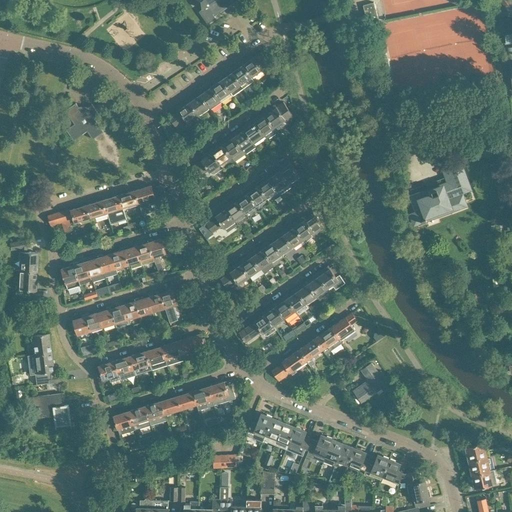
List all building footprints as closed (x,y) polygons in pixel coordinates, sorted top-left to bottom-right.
[(195,0),(202,9),(199,11),(208,24),(216,18),(213,13),(232,0),(195,0)] [(363,5),(365,11),(367,21),(378,18),(374,2),(363,5)] [(503,19),(505,32),(511,31),(511,28),(510,18),(503,19)] [(380,45),(378,45),(380,53),(382,52),(387,76),(391,75),(387,51),(386,44),(380,45)] [(243,64),(243,65),(253,78),(264,71),(271,66),(262,52),(254,57),(252,54),(248,58),(250,60),(243,64)] [(253,78),(241,62),(237,65),(239,67),(233,72),(231,69),(231,70),(244,88),(255,80),(253,78)] [(244,88),(231,70),(227,72),(228,75),(222,79),(220,77),(232,94),(233,94),(233,95),(244,88)] [(232,94),(220,77),(216,80),(218,82),(211,87),(221,102),(232,94)] [(201,94),(200,94),(209,107),(210,107),(211,109),(221,102),(211,87),(210,84),(209,84),(205,87),(207,90),(201,94)] [(455,87),(441,89),(442,95),(456,93),(455,87)] [(190,102),(199,114),(209,107),(200,94),(201,94),(199,92),(195,95),(196,97),(190,102)] [(178,106),(177,107),(179,110),(186,120),(188,122),(199,114),(190,102),(188,99),(184,102),(186,105),(179,109),(178,107),(178,106)] [(99,115),(94,107),(92,104),(82,111),(76,102),(65,110),(75,123),(66,129),(74,140),(87,130),(93,139),(104,131),(94,118),(99,115)] [(266,114),(266,115),(275,127),(286,119),(287,121),(294,116),(284,102),(277,107),(276,105),(271,108),(273,110),(266,114)] [(186,120),(179,110),(169,117),(176,126),(186,120)] [(266,114),(265,112),(260,115),(262,117),(256,122),(266,137),(269,137),(276,133),(276,129),(275,127),(266,115),(266,114)] [(245,129),(255,144),(266,137),(256,122),(254,119),(254,120),(250,122),(251,125),(245,129)] [(246,154),(257,146),(245,129),(243,127),(239,130),(241,132),(234,137),(246,154)] [(234,137),(233,134),(228,137),(230,140),(224,144),(235,161),(246,154),(234,137)] [(224,144),(222,142),(218,145),(219,147),(213,152),(224,167),(224,168),(235,161),(224,144)] [(213,152),(211,149),(207,152),(209,155),(202,159),(201,157),(201,156),(200,157),(202,160),(198,163),(204,173),(209,169),(210,171),(211,171),(212,173),(215,173),(224,167),(213,152)] [(456,153),(441,158),(445,170),(460,164),(456,153)] [(280,170),(289,183),(289,182),(300,175),(289,160),(285,163),(287,166),(280,170)] [(204,173),(198,163),(192,167),(199,176),(204,173)] [(270,178),(269,178),(280,194),(281,194),(291,186),(292,186),(289,182),(289,183),(280,170),(279,168),(278,168),(274,171),(276,173),(270,178)] [(428,188),(414,194),(415,195),(417,201),(415,202),(422,222),(427,220),(426,218),(437,214),(435,209),(448,204),(449,206),(465,201),(462,190),(469,188),(462,170),(447,176),(449,181),(436,186),(436,189),(429,191),(428,188)] [(259,185),(267,198),(270,195),(275,199),(281,195),(281,194),(280,194),(269,178),(270,178),(268,175),(264,178),(265,181),(259,185)] [(248,193),(260,210),(260,209),(260,208),(270,201),(267,198),(259,185),(257,183),(253,186),(255,188),(248,193)] [(152,188),(152,185),(135,190),(139,204),(142,214),(150,211),(148,204),(156,201),(155,196),(162,193),(160,185),(152,188)] [(139,204),(135,190),(119,195),(123,209),(124,209),(139,204)] [(238,200),(237,200),(249,217),(260,210),(248,193),(247,190),(246,190),(242,193),(244,196),(238,200)] [(119,195),(103,200),(107,214),(108,213),(111,224),(127,219),(124,209),(123,209),(119,195)] [(227,207),(227,208),(239,225),(240,224),(249,217),(237,200),(238,200),(236,198),(232,201),(233,203),(227,207)] [(107,214),(103,200),(87,205),(91,218),(92,218),(107,214)] [(71,208),(71,209),(74,219),(76,224),(80,223),(82,224),(92,220),(92,218),(91,218),(87,205),(72,210),(71,208)] [(216,216),(212,219),(218,228),(223,225),(224,228),(228,233),(239,225),(227,208),(227,207),(225,205),(221,208),(223,210),(216,215),(215,213),(215,212),(214,213),(216,216)] [(74,219),(71,209),(65,210),(68,221),(74,219)] [(68,221),(65,210),(59,212),(62,223),(68,221)] [(62,223),(59,212),(53,214),(57,224),(62,223)] [(299,219),(293,224),(295,226),(303,238),(308,235),(309,237),(316,233),(323,227),(313,213),(305,219),(304,216),(299,219)] [(57,224),(53,214),(48,216),(51,226),(57,224)] [(218,228),(212,219),(206,223),(213,232),(218,228)] [(69,221),(62,224),(65,232),(65,233),(70,232),(68,227),(71,226),(69,221)] [(284,234),(293,246),(303,238),(295,226),(293,224),(289,227),(290,229),(284,234)] [(273,241),(282,254),(293,246),(284,234),(282,231),(278,234),(280,237),(273,241)] [(152,238),(148,240),(154,256),(155,261),(156,264),(162,262),(160,254),(166,252),(166,251),(174,248),(170,237),(162,239),(162,238),(153,241),(152,238)] [(26,247),(30,247),(29,239),(10,242),(11,250),(21,248),(21,251),(20,251),(19,271),(36,272),(37,252),(26,252),(26,247)] [(284,257),(282,254),(273,241),(272,239),(267,242),(269,244),(263,249),(274,266),(279,263),(280,259),(284,257)] [(145,243),(137,246),(141,260),(143,265),(155,261),(154,256),(148,240),(145,241),(145,243)] [(141,260),(137,246),(128,248),(127,246),(123,247),(129,264),(131,263),(132,268),(143,265),(141,260)] [(252,256),(261,269),(264,273),(274,266),(263,249),(261,246),(257,249),(258,252),(252,256)] [(129,264),(123,247),(120,248),(120,251),(112,253),(116,268),(129,264)] [(118,273),(116,268),(112,253),(103,256),(102,254),(98,255),(105,277),(118,273)] [(241,264),(250,276),(253,281),(264,273),(261,269),(252,256),(250,254),(246,257),(248,259),(241,264)] [(96,258),(87,261),(91,276),(93,281),(105,277),(98,255),(95,256),(96,258)] [(91,276),(87,261),(78,264),(77,261),(74,263),(79,279),(91,276)] [(231,272),(226,275),(233,285),(237,282),(239,284),(247,278),(250,276),(241,264),(240,261),(235,264),(237,267),(231,271),(229,269),(230,269),(229,269),(231,272)] [(79,279),(74,263),(70,264),(71,266),(61,269),(66,283),(67,283),(69,288),(81,285),(79,279)] [(319,275),(328,288),(329,287),(330,288),(334,286),(336,289),(342,285),(346,282),(340,274),(336,277),(328,265),(324,268),(326,271),(319,275)] [(35,291),(36,272),(19,271),(18,290),(29,291),(28,302),(41,302),(42,295),(35,295),(35,291)] [(309,283),(308,283),(317,295),(320,299),(331,292),(328,288),(319,275),(317,273),(313,276),(315,278),(309,283)] [(511,274),(503,274),(502,286),(511,286),(511,274)] [(233,285),(226,275),(221,279),(228,289),(233,285)] [(298,290),(307,303),(317,295),(308,283),(309,283),(307,280),(302,283),(304,286),(298,290)] [(118,290),(116,284),(108,286),(110,293),(118,290)] [(164,290),(160,291),(165,307),(170,323),(178,320),(173,305),(178,304),(177,302),(185,300),(184,295),(188,294),(186,289),(182,290),(182,288),(174,291),(174,289),(165,292),(164,290)] [(287,298),(299,314),(309,306),(307,303),(298,290),(296,288),(292,291),(294,293),(287,298)] [(165,307),(160,291),(156,292),(157,294),(148,297),(153,311),(165,307)] [(277,305),(276,305),(285,318),(286,317),(289,321),(299,314),(287,298),(286,295),(285,295),(281,298),(283,301),(277,305)] [(153,311),(148,297),(140,300),(139,297),(135,298),(140,315),(141,315),(142,319),(154,315),(153,311)] [(140,315),(135,298),(131,300),(132,302),(123,305),(128,319),(140,315)] [(266,312),(266,313),(275,325),(285,318),(276,305),(277,305),(275,303),(270,306),(272,308),(266,312)] [(129,323),(128,319),(123,305),(115,307),(114,305),(110,306),(115,323),(117,327),(129,323)] [(115,323),(110,306),(107,307),(107,310),(99,312),(103,326),(115,323)] [(358,320),(355,317),(360,314),(357,309),(331,327),(339,338),(340,337),(342,340),(356,330),(352,324),(358,320)] [(255,321),(250,324),(257,334),(262,330),(263,332),(264,332),(265,334),(268,335),(277,329),(274,326),(275,325),(266,313),(266,312),(264,310),(260,313),(262,316),(255,320),(254,318),(254,317),(253,318),(255,321)] [(103,326),(99,312),(90,315),(89,313),(85,314),(90,330),(103,326)] [(90,330),(85,314),(82,315),(82,317),(73,320),(78,334),(90,330)] [(37,329),(41,328),(38,321),(26,325),(29,332),(31,332),(31,334),(31,335),(33,354),(51,352),(48,333),(37,334),(37,329)] [(257,334),(250,324),(245,328),(252,337),(257,334)] [(342,342),(339,338),(331,327),(315,338),(323,349),(326,354),(342,342)] [(293,330),(284,336),(286,340),(296,333),(293,330)] [(193,336),(177,341),(181,354),(182,354),(197,349),(205,347),(201,334),(194,336),(193,336)] [(312,357),(323,349),(315,338),(299,349),(307,360),(308,360),(309,362),(313,360),(312,357)] [(181,354),(177,341),(162,346),(166,359),(168,365),(184,360),(182,354),(181,354)] [(166,359),(162,346),(146,351),(150,363),(166,359)] [(295,368),(307,360),(299,349),(283,361),(284,362),(278,367),(285,376),(291,372),(292,374),(297,371),(295,368)] [(146,351),(130,355),(136,373),(136,374),(152,370),(150,363),(146,351)] [(33,354),(27,355),(29,374),(35,373),(36,384),(47,383),(52,382),(59,381),(61,381),(60,374),(53,375),(52,371),(53,371),(51,352),(33,354)] [(130,355),(115,360),(120,378),(136,373),(130,355)] [(99,367),(95,368),(99,379),(103,378),(103,380),(110,378),(111,381),(120,378),(115,360),(99,365),(99,367)] [(369,380),(354,390),(362,401),(377,390),(380,394),(391,385),(389,382),(387,380),(381,371),(378,373),(371,363),(361,370),(369,380)] [(285,376),(278,367),(272,371),(279,380),(285,376)] [(226,385),(224,381),(223,382),(208,386),(212,399),(213,399),(214,404),(236,398),(231,384),(226,385)] [(214,404),(213,399),(212,399),(208,386),(193,391),(196,403),(197,403),(199,409),(214,404)] [(196,403),(193,391),(177,396),(181,408),(196,403)] [(32,404),(31,405),(32,418),(34,418),(33,413),(52,411),(54,426),(70,424),(68,404),(62,405),(61,399),(63,399),(62,393),(31,397),(32,404)] [(181,408),(177,396),(161,400),(165,413),(181,408)] [(161,400),(145,405),(151,424),(167,419),(165,413),(161,400)] [(130,410),(136,429),(151,424),(145,405),(130,410)] [(120,434),(136,429),(130,410),(114,415),(120,434)] [(252,420),(246,435),(263,442),(264,440),(273,417),(262,413),(258,423),(252,420)] [(275,444),(284,422),(273,417),(264,440),(275,444)] [(286,449),(295,427),(284,422),(275,444),(286,449)] [(174,429),(176,434),(187,431),(185,425),(174,429)] [(302,455),(310,438),(304,436),(306,431),(295,427),(286,449),(302,455)] [(326,455),(333,438),(321,434),(318,441),(311,439),(307,450),(306,454),(324,462),(326,455)] [(337,459),(344,443),(333,438),(326,455),(337,459)] [(484,442),(466,446),(469,460),(487,456),(484,442)] [(348,464),(355,447),(344,443),(337,459),(348,464)] [(365,470),(370,459),(364,457),(366,452),(355,447),(348,464),(365,470)] [(229,467),(228,454),(221,455),(221,467),(229,467)] [(237,466),(236,454),(228,454),(229,467),(237,466)] [(370,459),(365,470),(370,473),(369,475),(381,480),(382,476),(389,459),(378,454),(375,461),(370,459)] [(163,455),(153,456),(153,469),(163,468),(163,455)] [(221,467),(221,455),(213,455),(214,467),(221,467)] [(491,470),(487,456),(469,460),(472,474),(491,470)] [(401,463),(389,459),(382,476),(393,480),(393,482),(399,484),(400,480),(403,473),(398,471),(401,463)] [(141,463),(139,470),(149,472),(150,465),(141,463)] [(491,470),(472,474),(475,488),(494,484),(497,483),(494,469),(491,470)] [(269,482),(270,471),(263,470),(263,476),(262,476),(262,493),(268,493),(268,482),(269,482)] [(407,474),(403,473),(400,480),(408,479),(409,483),(407,484),(409,494),(414,493),(416,501),(429,498),(429,496),(430,496),(430,491),(428,491),(425,480),(419,482),(417,472),(407,474)] [(178,500),(178,486),(171,486),(170,500),(178,500)] [(186,486),(178,486),(178,500),(186,500),(186,486)] [(246,511),(247,504),(233,504),(233,498),(229,498),(230,486),(221,486),(220,498),(219,511),(246,511)] [(152,511),(153,505),(154,500),(150,499),(148,496),(145,499),(141,499),(140,506),(136,506),(136,511),(152,511)] [(262,511),(263,498),(247,497),(247,504),(246,511),(262,511)] [(330,507),(330,511),(351,511),(352,505),(352,504),(352,497),(346,497),(345,503),(339,503),(339,508),(330,507)] [(486,497),(478,499),(480,511),(489,511),(488,508),(486,498),(486,497)] [(219,511),(220,498),(213,498),(213,504),(206,503),(205,507),(199,506),(198,511),(219,511)] [(153,505),(152,511),(169,511),(170,507),(169,507),(169,500),(163,499),(154,500),(153,505)] [(288,511),(289,504),(281,504),(281,500),(274,499),(273,511),(288,511)] [(198,511),(199,506),(199,500),(191,500),(191,503),(184,503),(184,511),(198,511)] [(309,511),(309,501),(303,501),(303,505),(289,504),(288,511),(309,511)] [(330,511),(330,507),(326,507),(324,507),(324,504),(323,504),(323,501),(309,501),(309,511),(330,511)]
